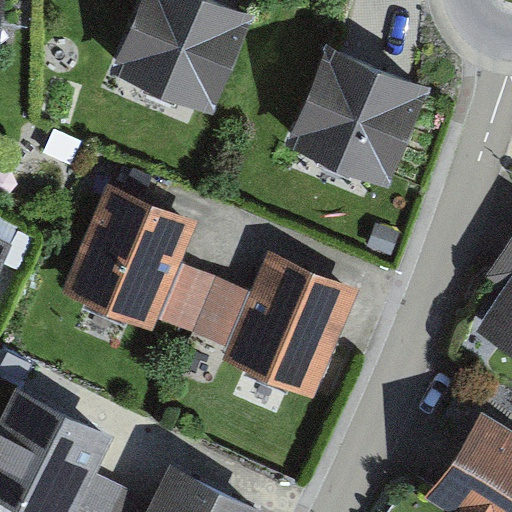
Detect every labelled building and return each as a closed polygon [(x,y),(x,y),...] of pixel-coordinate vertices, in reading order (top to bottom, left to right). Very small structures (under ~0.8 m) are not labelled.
[(38,0),(0,0),(0,67),(26,72),(38,0)] [(284,5),(269,0),(144,0),(120,63),(243,110),(284,5)] [(458,71),(336,24),(295,128),(417,176),(458,71)] [(163,310),(240,345),(232,361),(314,398),(361,286),(279,250),(267,288),(190,252),(201,218),(113,184),(73,291),(154,328),(163,310)] [(0,313),(40,241),(0,219),(0,313)] [(511,322),(499,340),(511,349),(511,322)] [(0,505),(12,511),(267,511),(269,509),(192,471),(178,503),(101,462),(114,433),(35,387),(0,460),(0,505)] [(511,511),(511,445),(484,423),(435,484),(470,511),(511,511)]
